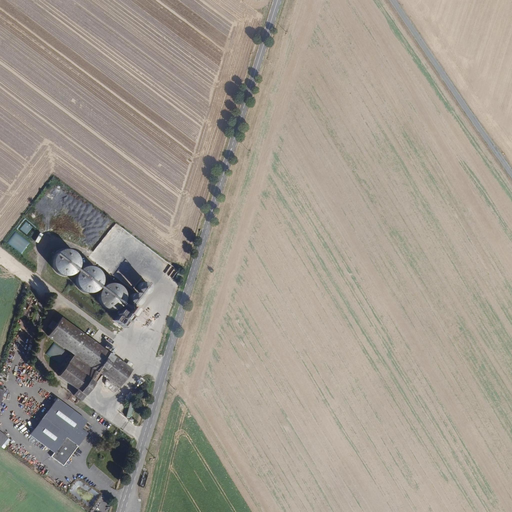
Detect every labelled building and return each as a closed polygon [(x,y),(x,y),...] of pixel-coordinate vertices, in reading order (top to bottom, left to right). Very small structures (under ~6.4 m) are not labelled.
[(70,261),(70,259),(71,258),(71,254),(70,251),(68,248),(66,245),(64,244),(63,243),(59,242),(58,242),(54,242),(51,243),(49,244),(47,246),(45,248),(44,249),(43,252),(43,254),(43,258),(43,259),(44,263),(47,266),(48,267),(49,268),(52,269),(56,270),(59,270),(61,269),(64,268),(66,267),(68,264),(70,261)] [(121,253),(117,264),(129,268),(133,258),(121,253)] [(94,274),(94,273),(93,271),(92,267),(90,265),(89,263),(86,261),(84,261),(82,260),(79,260),(75,261),(72,262),(70,263),(68,266),(67,267),(66,271),(65,273),(65,276),(66,280),(68,283),(70,285),(72,286),(75,288),(79,289),(80,289),(84,288),(86,287),(89,285),(91,283),(92,281),(93,278),(94,274)] [(172,278),(178,269),(170,265),(165,273),(172,278)] [(142,288),(143,285),(143,283),(142,280),(140,278),(138,277),(135,276),(133,277),(131,278),(130,279),(129,282),(128,285),(129,287),(130,289),(132,290),(133,290),(133,291),(136,291),(139,290),(140,289),(142,288)] [(118,295),(118,292),(118,288),(117,287),(115,283),(114,282),(113,281),(110,279),(106,278),(105,278),(101,278),(99,278),(96,280),(95,281),(92,283),(91,285),(90,288),(90,292),(90,294),(91,297),(91,299),(93,302),(95,303),(98,305),(99,305),(103,306),(105,306),(108,305),(110,305),(113,303),(115,300),(116,299),(118,295)] [(134,298),(135,296),(134,293),(133,291),(133,290),(131,289),(130,289),(129,288),(126,288),(123,289),(121,291),(121,293),(120,294),(120,297),(121,299),(123,301),(126,302),(129,302),(131,301),(133,299),(134,298)] [(120,310),(125,303),(119,300),(117,304),(115,306),(120,310)] [(139,314),(134,310),(125,303),(120,310),(134,321),(139,314)] [(122,313),(113,306),(108,312),(118,318),(119,318),(121,320),(124,316),(122,313)] [(119,321),(113,317),(109,313),(105,318),(115,325),(119,321)] [(99,347),(95,344),(78,331),(60,318),(56,325),(51,331),(47,337),(69,353),(73,357),(92,371),(99,377),(105,381),(103,384),(104,387),(110,391),(113,387),(117,390),(122,384),(131,371),(129,369),(124,366),(109,354),(99,347)] [(51,331),(56,325),(52,321),(47,328),(51,331)] [(111,351),(101,344),(99,347),(109,354),(111,351)] [(92,371),(73,357),(67,365),(82,377),(93,385),(99,377),(92,371)] [(93,385),(82,377),(67,365),(63,369),(60,373),(58,376),(85,396),(93,385)] [(85,396),(58,376),(57,378),(64,384),(74,391),(71,395),(81,402),(85,396)] [(123,397),(127,400),(133,394),(130,390),(123,397)] [(81,430),(86,422),(55,399),(48,408),(27,435),(51,454),(48,457),(61,468),(89,432),(84,429),(82,431),(81,430)] [(8,437),(1,446),(3,448),(10,439),(8,437)]
